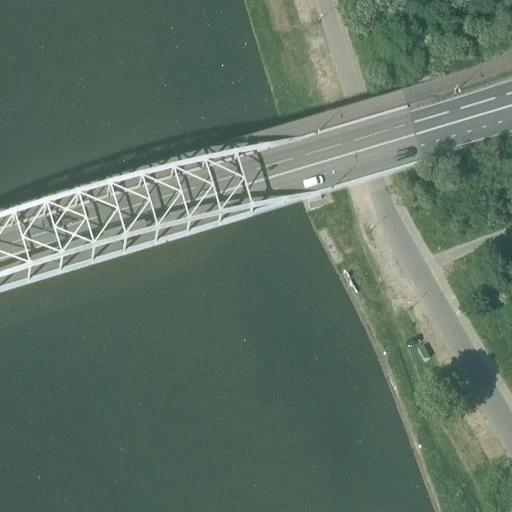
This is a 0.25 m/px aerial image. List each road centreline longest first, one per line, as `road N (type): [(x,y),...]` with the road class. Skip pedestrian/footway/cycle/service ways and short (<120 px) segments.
road 1 (secondary): [(0,261),(511,105)]
road 2 (unclassified): [(511,432),(378,191),(318,0)]
